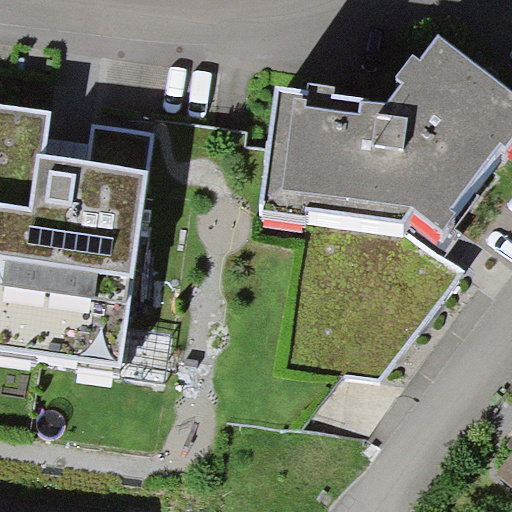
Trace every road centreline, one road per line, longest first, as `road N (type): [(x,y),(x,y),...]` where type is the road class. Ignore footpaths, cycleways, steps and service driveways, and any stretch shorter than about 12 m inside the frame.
road 1 (residential): [(397,0),(285,46),(162,45),(0,16)]
road 2 (residential): [(511,332),(374,511)]
